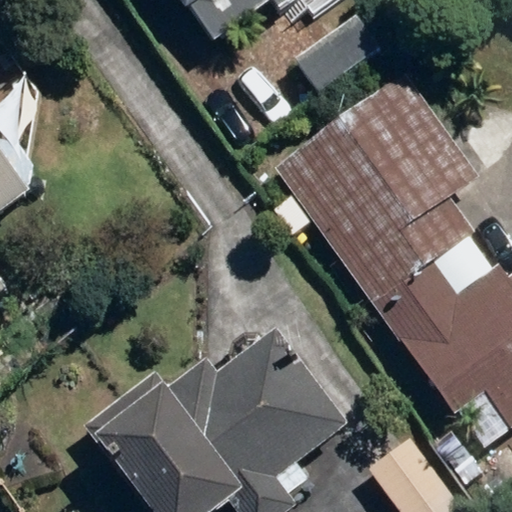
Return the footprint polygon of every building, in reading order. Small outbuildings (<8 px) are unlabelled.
[(306,27),(346,0),(192,0),(226,49),(291,5),(306,27)] [(395,53),(372,17),(299,63),(322,100),(395,53)] [(409,77),(282,174),(470,419),(498,398),(511,416),(511,280),(457,208),(490,183),(409,77)] [(0,229),(49,196),(0,124),(0,111),(6,107),(0,98),(0,229)] [(92,432),(155,511),(247,511),(248,511),(249,511),(303,511),(312,505),(291,478),(358,424),(288,336),(237,376),(225,361),(190,389),(172,368),(92,432)] [(0,365),(0,393),(13,385),(0,365)] [(433,440),(385,478),(412,511),(484,511),(488,509),(433,440)]
